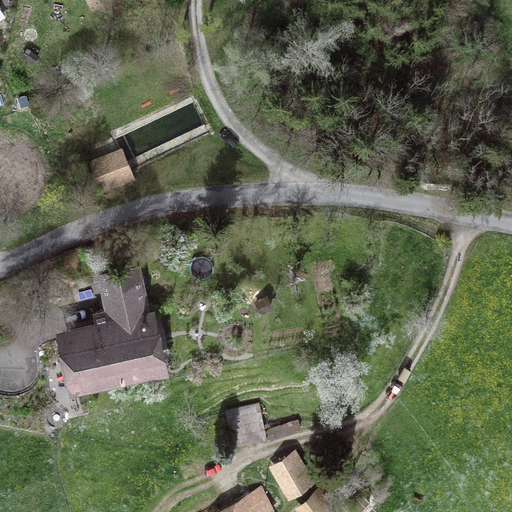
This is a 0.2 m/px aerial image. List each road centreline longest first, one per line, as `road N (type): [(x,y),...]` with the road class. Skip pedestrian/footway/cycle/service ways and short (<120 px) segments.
road 1 (unclassified): [(511,222),(378,197),(199,198),(112,218),(0,269)]
road 2 (track): [(318,193),(242,135),(220,106),(197,34),(196,0)]
